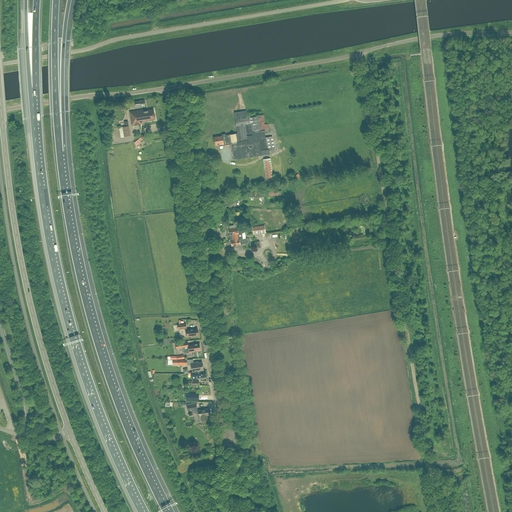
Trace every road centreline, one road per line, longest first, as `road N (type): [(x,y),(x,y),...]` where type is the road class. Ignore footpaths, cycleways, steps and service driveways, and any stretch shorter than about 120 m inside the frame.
road 1 (unclassified): [(436,511),(359,52)]
road 2 (motorway): [(34,87),(62,297),(95,404),(143,511)]
road 3 (motorway): [(166,511),(100,354),(59,154)]
road 4 (unclassified): [(220,426),(164,87)]
road 5 (tertiary): [(69,433),(26,288),(0,105)]
road 6 (unclassified): [(164,87),(359,52)]
road 7 (unclassified): [(0,110),(164,87)]
road 8 (motorway): [(59,154),(69,0)]
road 9 (motorway): [(59,154),(55,0)]
road 10 (unclassified): [(359,52),(451,33),(511,32)]
